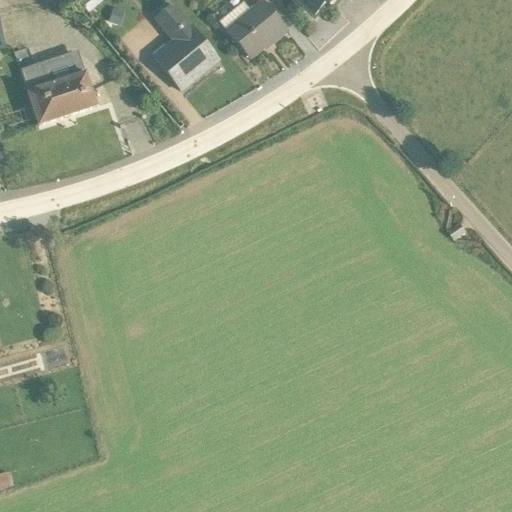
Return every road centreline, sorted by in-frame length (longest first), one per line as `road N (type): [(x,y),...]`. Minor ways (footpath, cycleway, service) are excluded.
road 1 (residential): [(0,213),(177,164),(342,66)]
road 2 (unclassified): [(342,66),(511,259)]
